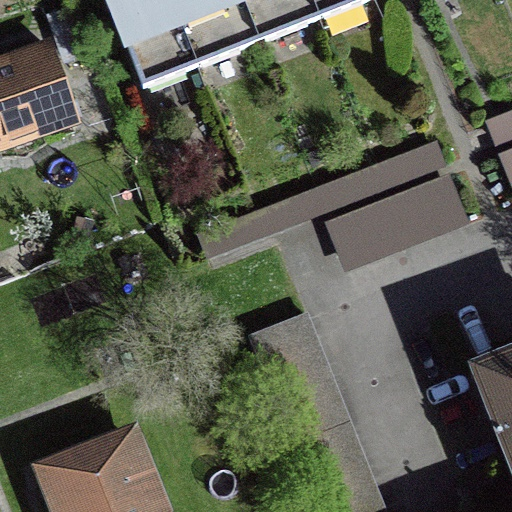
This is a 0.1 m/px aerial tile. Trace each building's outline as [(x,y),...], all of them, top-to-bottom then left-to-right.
[(103,0),(140,92),(377,0),(103,0)] [(0,155),(83,128),(53,41),(0,59),(0,155)] [(511,115),(487,126),(494,143),(511,136),(511,115)] [(443,166),(436,146),(207,235),(214,254),(443,166)] [(511,151),(499,157),(511,189),(511,151)] [(355,212),(325,224),(345,275),(363,268),(375,264),(391,258),(405,252),(426,244),(436,241),(456,233),(470,228),(450,176),(416,189),(386,201),(355,212)] [(386,511),(308,313),(247,337),(316,511),(386,511)] [(511,511),(511,364),(481,376),(511,456),(511,511)] [(164,511),(132,431),(42,467),(60,511),(164,511)]
